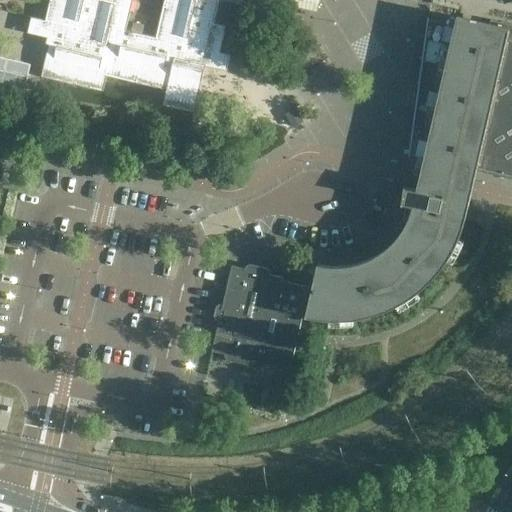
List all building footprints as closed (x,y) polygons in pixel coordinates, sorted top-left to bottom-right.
[(52,0),(47,20),(39,18),(35,35),(47,37),(45,44),(48,45),(41,74),(72,81),(72,83),(73,84),(73,82),(104,89),(107,73),(136,80),(136,82),(137,83),(137,81),(167,87),(163,103),(195,110),(205,66),(220,69),(224,52),(221,52),(227,25),(215,22),(220,0),(222,0),(242,5),(243,0),(269,0),(291,5),(292,0),(52,0)] [(415,111),(409,156),(410,156),(410,155),(424,159),(420,178),(417,189),(440,194),(441,193),(447,195),(446,195),(470,201),(472,190),(477,171),(511,178),(511,37),(511,35),(511,24),(491,20),(490,24),(457,17),(455,24),(429,18),(429,17),(428,17),(418,87),(416,87),(411,110),(415,111)] [(0,84),(29,89),(33,59),(0,53),(0,84)] [(303,122),(296,110),(295,108),(286,114),(294,127),(303,122)] [(324,265),(318,263),(306,316),(308,317),(308,316),(317,318),(319,319),(320,318),(329,319),(331,320),(331,319),(340,319),(340,320),(343,320),(343,319),(352,318),(352,319),(354,319),(354,318),(363,316),(363,317),(365,317),(365,315),(374,313),(375,314),(377,314),(376,313),(385,310),(387,310),(387,309),(396,305),(396,306),(398,305),(397,304),(405,299),(406,300),(408,299),(407,298),(415,293),(416,294),(417,292),(424,286),(425,286),(426,285),(426,284),(432,278),(433,278),(434,277),(434,276),(440,269),(441,270),(442,268),(441,267),(447,260),(449,258),(448,258),(453,250),(455,248),(454,248),(458,240),(459,238),(462,229),(463,229),(463,227),(462,227),(465,218),(466,218),(466,216),(468,204),(469,204),(470,201),(446,195),(447,195),(441,193),(440,194),(417,189),(417,190),(406,187),(406,186),(405,186),(402,204),(403,204),(414,206),(408,224),(407,223),(406,225),(406,226),(404,229),(402,233),(400,235),(397,239),(396,239),(395,240),(396,241),(393,243),(390,246),(386,249),(383,252),(383,251),(381,252),(382,253),(377,256),(373,258),(369,260),(367,261),(367,260),(365,261),(361,263),(355,264),(349,265),(347,265),(347,266),(345,266),(341,266),(334,266),(331,266),(330,265),(324,265)] [(290,369),(309,287),(282,281),(283,278),(270,274),(270,272),(268,269),(249,264),(245,267),(245,269),(232,266),(212,351),(225,354),(225,356),(227,360),(245,364),(249,362),(250,360),(290,369)]
